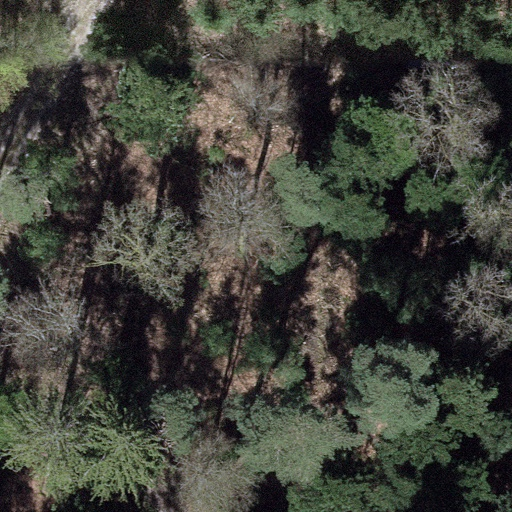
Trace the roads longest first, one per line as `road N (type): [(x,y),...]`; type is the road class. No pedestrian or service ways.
road 1 (track): [(0,391),(107,433),(172,511)]
road 2 (track): [(0,146),(86,0)]
